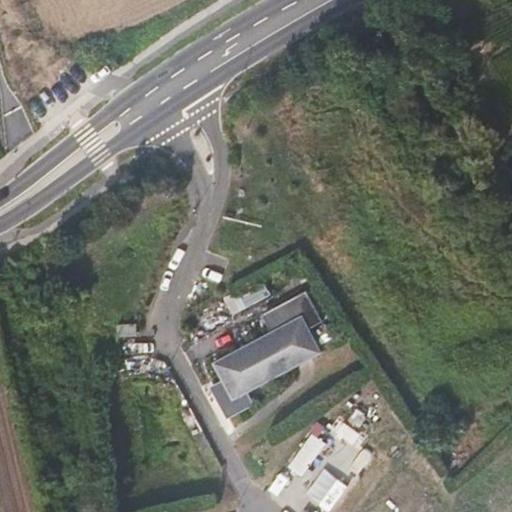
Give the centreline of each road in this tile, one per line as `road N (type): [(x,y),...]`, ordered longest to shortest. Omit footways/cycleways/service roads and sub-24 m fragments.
road 1 (secondary): [(0,224),(338,0)]
road 2 (secondary): [(290,0),(179,64),(0,197)]
